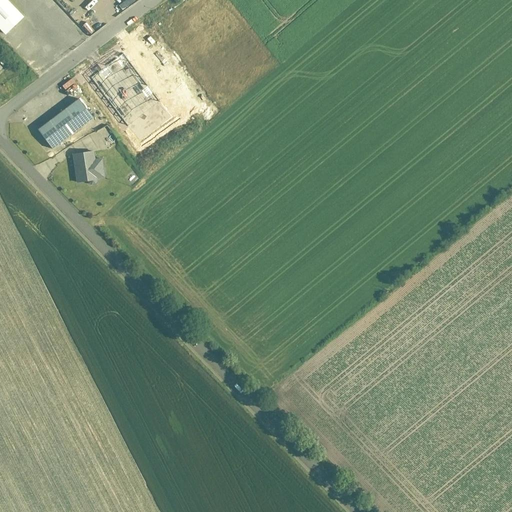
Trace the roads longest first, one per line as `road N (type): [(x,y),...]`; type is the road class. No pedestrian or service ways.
road 1 (residential): [(361,511),(0,141)]
road 2 (residential): [(0,115),(154,0)]
